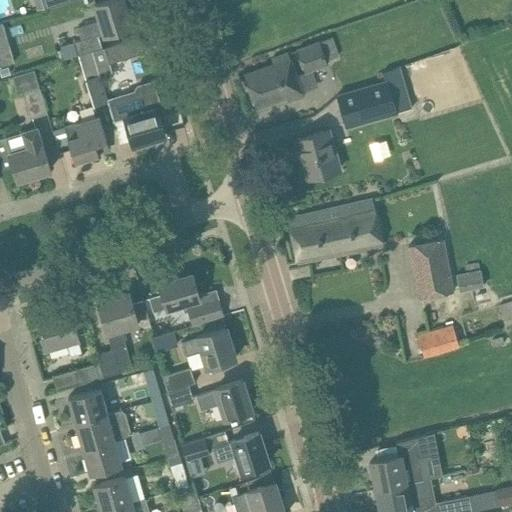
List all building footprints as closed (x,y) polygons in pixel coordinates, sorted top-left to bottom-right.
[(41,0),(45,9),(47,9),(61,5),(76,0),(41,0)] [(60,46),(64,60),(78,55),(93,50),(102,48),(98,35),(104,33),(105,35),(131,27),(123,0),(108,0),(95,4),(100,20),(78,27),(81,39),(60,46)] [(104,48),(109,63),(144,52),(140,37),(104,48)] [(320,40),(297,48),(305,73),(313,71),(328,65),(326,60),(338,56),(331,37),(320,41),(320,40)] [(78,55),(93,105),(107,101),(106,99),(107,98),(93,50),(78,55)] [(244,74),(257,108),(286,97),(288,101),(304,96),(303,93),(297,77),(288,52),(271,58),(273,64),(244,74)] [(18,93),(21,92),(29,118),(46,113),(33,69),(13,76),(18,93)] [(362,87),(337,94),(347,128),(412,109),(403,75),(385,80),(375,83),(362,87)] [(134,90),(107,98),(106,99),(107,101),(113,122),(125,118),(133,144),(165,135),(158,113),(162,112),(152,80),(137,85),(134,90)] [(64,127),(69,143),(75,162),(99,155),(95,143),(106,140),(99,116),(75,123),(75,124),(64,127)] [(11,152),(6,136),(0,137),(0,163),(2,171),(14,167),(18,180),(50,170),(42,143),(40,143),(35,126),(23,130),(28,147),(11,152)] [(330,130),(315,134),(296,139),(307,178),(341,168),(330,130)] [(382,244),(375,223),(368,200),(328,209),(338,253),(382,244)] [(338,253),(328,209),(287,218),(297,262),(317,258),(338,253)] [(455,291),(444,239),(408,246),(419,298),(455,291)] [(456,274),(460,291),(485,286),(481,269),(456,274)] [(149,298),(153,312),(167,308),(167,309),(187,303),(193,322),(222,314),(218,301),(202,306),(192,274),(160,283),(163,294),(149,298)] [(97,353),(99,362),(104,377),(132,368),(120,327),(141,321),(144,332),(151,330),(143,300),(132,303),(129,292),(98,301),(112,348),(97,353)] [(511,300),(499,305),(505,325),(511,323),(511,300)] [(46,347),(65,341),(69,355),(80,352),(76,338),(77,338),(74,327),(87,324),(82,305),(37,319),(46,347)] [(460,347),(453,325),(418,336),(424,358),(460,347)] [(236,358),(226,327),(197,336),(197,337),(182,342),(186,354),(202,349),(207,367),(236,358)] [(162,346),(177,345),(177,331),(161,332),(162,346)] [(503,336),(493,339),(495,346),(505,343),(503,336)] [(54,375),(58,390),(104,377),(99,362),(54,375)] [(168,391),(189,384),(195,382),(190,367),(163,376),(168,391)] [(252,410),(242,379),(216,388),(196,394),(201,409),(221,403),(226,418),(231,416),(232,418),(237,417),(236,415),(252,410)] [(158,382),(148,385),(153,404),(164,402),(158,382)] [(194,399),(189,384),(168,391),(166,391),(171,407),(194,399)] [(68,397),(76,423),(123,409),(122,409),(107,413),(100,388),(68,397)] [(164,402),(153,404),(149,405),(152,417),(156,416),(159,426),(170,423),(164,402)] [(76,423),(83,448),(115,439),(130,434),(129,432),(131,431),(125,411),(123,412),(123,409),(76,423)] [(159,426),(158,426),(163,442),(168,457),(179,454),(170,423),(159,426)] [(0,429),(0,445),(12,441),(12,440),(5,443),(0,429)] [(259,432),(240,438),(233,440),(213,446),(218,462),(238,455),(243,470),(269,462),(259,432)] [(376,489),(422,480),(418,457),(430,455),(426,435),(396,442),(398,455),(371,460),(376,489)] [(181,444),(186,459),(209,452),(204,436),(181,444)] [(115,439),(83,448),(90,473),(122,464),(115,439)] [(180,455),(168,458),(177,489),(189,485),(180,455)] [(93,485),(101,511),(133,502),(125,476),(93,485)] [(376,489),(381,511),(405,511),(411,511),(412,510),(428,507),(425,495),(433,493),(431,478),(422,480),(376,489)] [(284,511),(275,482),(232,496),(236,511),(284,511)] [(189,485),(177,489),(183,511),(185,511),(198,508),(191,484),(189,485)] [(511,485),(501,488),(505,504),(511,502),(511,485)] [(465,511),(497,506),(494,490),(437,501),(439,511),(465,511)] [(101,511),(100,511),(135,511),(133,502),(101,511)]
